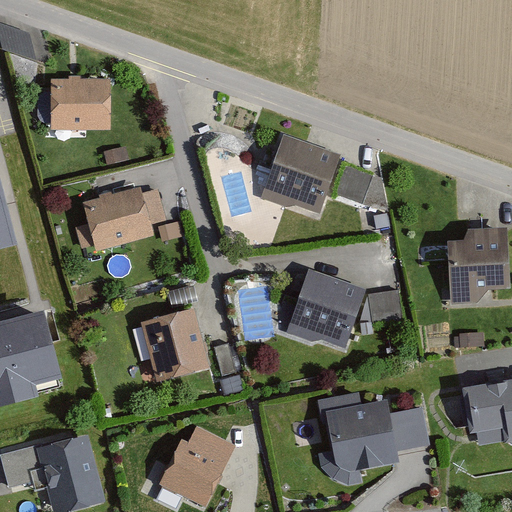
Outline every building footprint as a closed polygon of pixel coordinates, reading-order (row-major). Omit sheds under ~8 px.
[(34,36),(0,27),(0,44),(2,55),(40,66),(34,36)] [(112,131),(112,83),(55,83),(55,131),(112,131)] [(263,203),(286,211),(297,210),(321,219),(342,165),(322,157),(323,153),(288,139),(263,203)] [(0,252),(23,247),(0,153),(0,252)] [(373,179),(348,170),(339,195),(364,204),(373,179)] [(145,197),(144,190),(86,205),(92,227),(77,231),(82,250),(98,246),(100,254),(157,239),(153,225),(164,222),(157,194),(145,197)] [(179,241),(176,229),(160,232),(163,244),(179,241)] [(511,293),(511,232),(474,234),(470,246),(453,246),(455,307),(482,306),(487,294),(511,293)] [(288,335),(311,344),(322,342),(346,352),(367,298),(347,289),(348,286),(313,272),(288,335)] [(402,322),(399,296),(370,300),(373,326),(402,322)] [(212,373),(200,315),(146,325),(157,384),(212,373)] [(53,317),(0,329),(0,400),(0,401),(3,410),(44,400),(42,390),(68,384),(53,317)] [(237,378),(230,346),(213,350),(220,382),(237,378)] [(511,383),(465,389),(471,439),(478,438),(479,448),(511,444),(511,449),(511,383)] [(363,408),(362,397),(316,402),(319,423),(329,422),(332,453),(314,455),(316,471),(332,482),(349,486),(360,485),(358,472),(405,467),(403,450),(424,448),(420,413),(394,416),(393,405),(363,408)] [(236,447),(198,429),(191,443),(183,439),(160,487),(206,509),(236,447)] [(74,511),(106,504),(89,439),(41,451),(40,446),(0,455),(0,456),(9,491),(46,481),(53,511),(74,511)]
